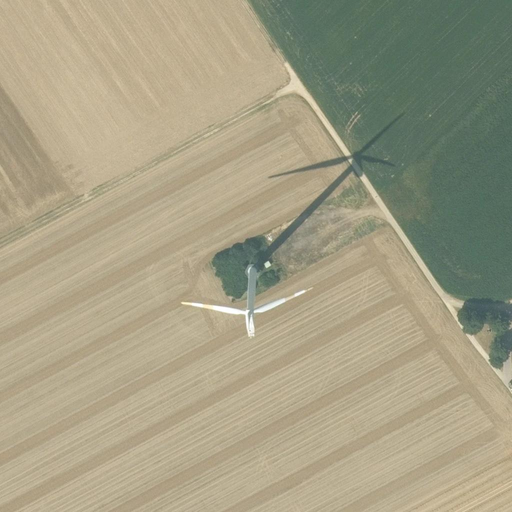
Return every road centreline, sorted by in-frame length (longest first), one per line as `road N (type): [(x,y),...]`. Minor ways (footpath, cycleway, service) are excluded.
road 1 (track): [(240,0),(511,381)]
road 2 (track): [(298,84),(0,244)]
